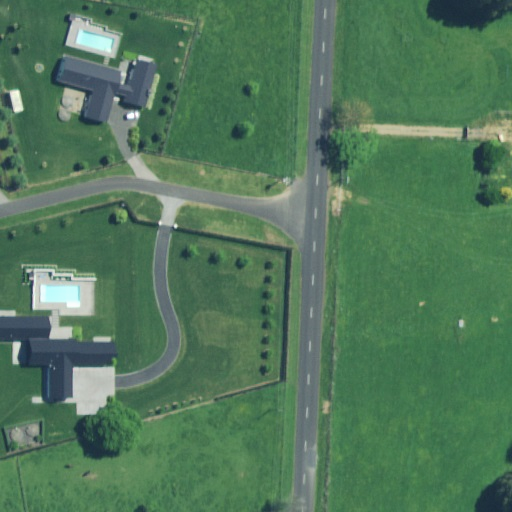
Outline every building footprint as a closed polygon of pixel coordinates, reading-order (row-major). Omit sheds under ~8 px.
[(62,57),(55,82),(90,91),(82,117),(103,123),(110,100),(142,108),(153,66),(134,61),(128,86),(115,82),(118,73),(62,57)] [(20,111),(16,91),(7,93),(11,113),(20,111)] [(60,97),(59,98),(59,101),(59,102),(60,104),(61,105),(62,106),(63,107),(64,108),(65,108),(67,109),(68,108),(70,108),(71,108),(72,107),(73,106),(74,105),(75,104),(76,102),(76,101),(76,99),(76,98),(75,96),(74,95),(73,94),(72,93),(71,92),(70,92),(68,92),(67,92),(65,92),(64,93),(63,93),(61,94),(61,95),(60,97)] [(56,113),(56,115),(56,118),(56,119),(56,121),(57,122),(58,123),(59,124),(60,125),(62,125),(63,125),(65,125),(66,125),(68,125),(69,124),(70,123),(71,122),(72,120),(72,119),(72,118),(72,116),(72,115),(72,113),(71,112),(70,111),(69,110),(67,109),(66,109),(65,109),(63,109),(62,109),(60,109),(59,110),(58,111),(57,112),(56,113)] [(0,341),(25,341),(25,366),(45,366),(44,405),(66,406),(67,369),(109,369),(109,342),(45,341),(45,316),(0,315),(0,341)]
